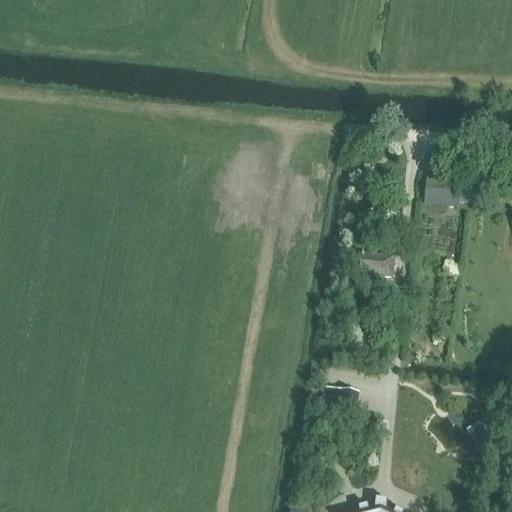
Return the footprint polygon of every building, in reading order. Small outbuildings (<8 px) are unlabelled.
[(428,182),(425,206),(458,210),(458,205),(460,191),(461,186),(428,182)] [(376,219),(375,237),(391,238),(392,219),(376,219)] [(359,278),(392,281),(394,258),(361,254),(359,278)] [(352,378),(355,371),(318,364),(316,377),(320,377),(319,385),(354,391),(357,380),(352,378)] [(484,437),(473,444),(479,454),(490,447),(484,437)] [(409,511),(410,510),(380,498),(366,497),(333,510),(333,511),(409,511)]
